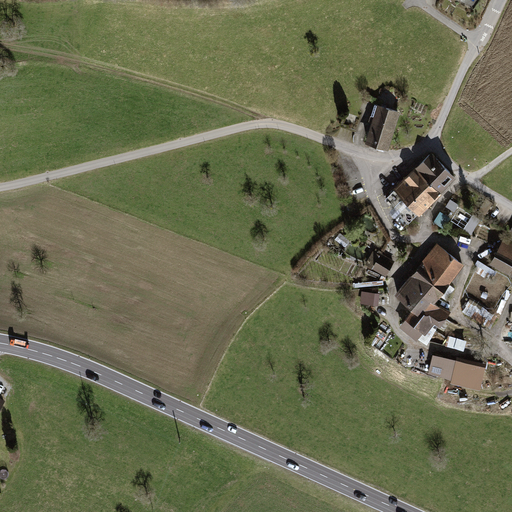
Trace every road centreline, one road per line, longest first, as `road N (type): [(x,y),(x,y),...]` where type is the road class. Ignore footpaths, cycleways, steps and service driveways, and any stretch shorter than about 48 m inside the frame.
road 1 (unclassified): [(0,186),(260,122),(363,154),(398,156),(431,143)]
road 2 (secondary): [(404,511),(87,368),(0,343)]
road 3 (residential): [(504,0),(431,143)]
